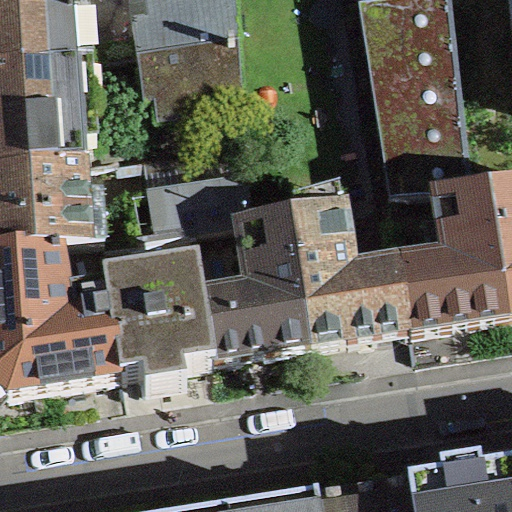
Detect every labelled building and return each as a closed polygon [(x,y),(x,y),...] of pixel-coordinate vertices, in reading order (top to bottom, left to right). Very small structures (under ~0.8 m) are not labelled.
[(0,0),(0,78),(77,73),(75,32),(88,31),(85,0),(0,0)] [(236,49),(232,0),(145,0),(143,0),(147,26),(132,28),(137,63),(236,49)] [(434,205),(470,199),(447,0),(355,0),(389,210),(389,211),(434,205)] [(153,107),(156,129),(241,117),(236,49),(137,63),(143,109),(153,107)] [(0,78),(0,181),(85,175),(83,154),(96,153),(94,113),(80,114),(77,73),(0,78)] [(85,175),(0,181),(0,261),(60,257),(90,255),(85,175)] [(141,248),(236,234),(249,232),(246,189),(149,203),(149,202),(134,205),(141,248)] [(511,192),(489,196),(509,325),(511,324),(511,192)] [(399,272),(410,341),(509,325),(489,196),(470,199),(434,205),(443,265),(399,272)] [(348,351),(410,341),(399,272),(355,279),(344,215),(290,223),(290,226),(311,355),(348,350),(348,351)] [(290,226),(249,232),(236,234),(246,296),(201,303),(212,372),(275,362),(275,361),(311,355),(290,226)] [(71,321),(60,257),(0,261),(0,397),(9,404),(101,390),(121,386),(110,315),(71,321)] [(105,284),(110,315),(121,386),(122,387),(143,384),(145,399),(187,392),(184,377),(212,373),(212,372),(201,303),(196,270),(105,284)] [(511,511),(511,476),(481,481),(479,471),(442,477),(443,487),(410,493),(413,511),(511,511)] [(413,511),(410,493),(410,492),(394,494),(379,497),(316,508),(316,511),(413,511)]
